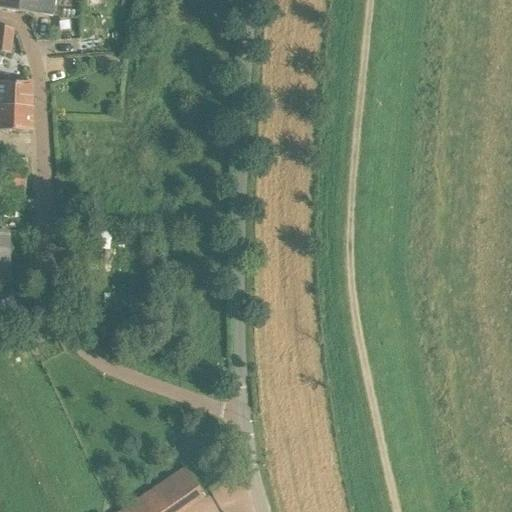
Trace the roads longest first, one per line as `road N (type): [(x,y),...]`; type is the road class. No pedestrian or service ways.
road 1 (residential): [(243,418),(131,378),(67,332),(53,292),(38,78),(22,28),(0,16)]
road 2 (track): [(396,511),(349,298),(369,0)]
road 3 (unclassified): [(243,418),(240,240),(252,0)]
